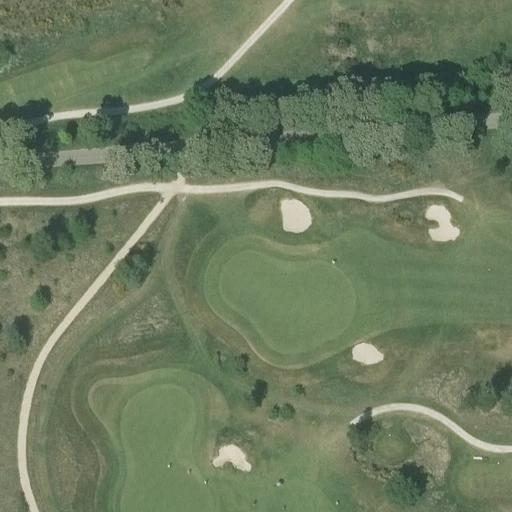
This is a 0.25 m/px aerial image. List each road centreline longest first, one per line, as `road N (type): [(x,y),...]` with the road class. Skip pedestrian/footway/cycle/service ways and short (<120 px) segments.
road 1 (unclassified): [(0,164),(511,120)]
road 2 (track): [(0,202),(85,200),(143,186),(273,184),(369,200),(430,191),(460,197)]
road 3 (track): [(0,137),(40,120),(189,96),(289,0)]
